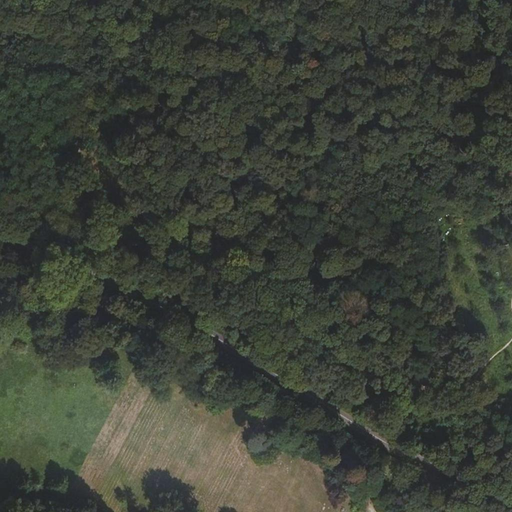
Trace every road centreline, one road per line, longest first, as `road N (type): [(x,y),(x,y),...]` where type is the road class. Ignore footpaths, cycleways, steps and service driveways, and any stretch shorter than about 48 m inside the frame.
road 1 (unclassified): [(35,247),(220,338),(416,461),(511,501)]
road 2 (track): [(511,232),(438,0)]
